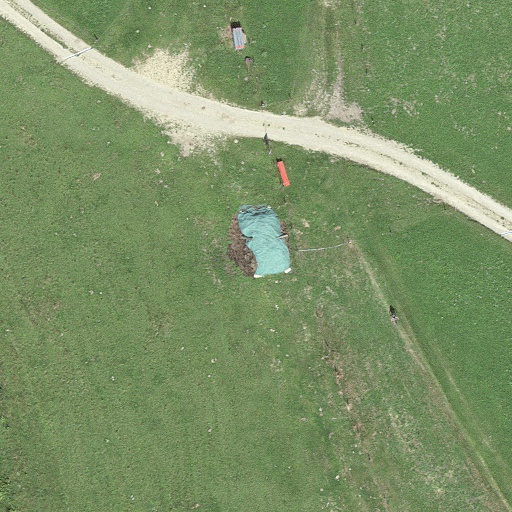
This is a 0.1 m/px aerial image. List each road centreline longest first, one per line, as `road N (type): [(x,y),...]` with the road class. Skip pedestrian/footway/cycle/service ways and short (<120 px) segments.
road 1 (track): [(8,0),(124,87),(196,114),(328,139),(395,162),(511,226)]
road 2 (track): [(333,0),(328,139),(398,308),(511,507)]
